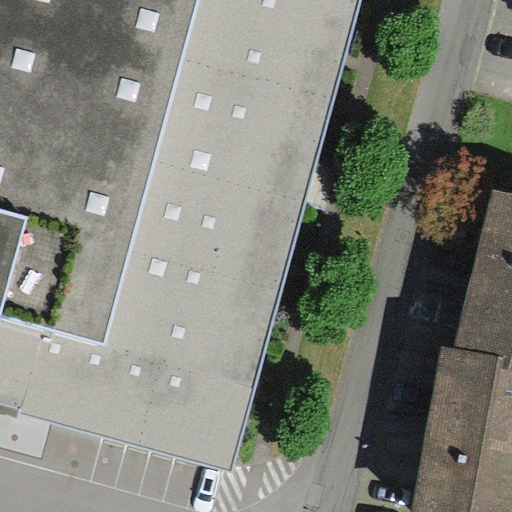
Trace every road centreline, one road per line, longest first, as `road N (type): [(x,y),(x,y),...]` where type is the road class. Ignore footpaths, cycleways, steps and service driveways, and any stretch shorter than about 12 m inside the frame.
road 1 (residential): [(335,511),(475,0)]
road 2 (unknown): [(0,469),(167,511)]
